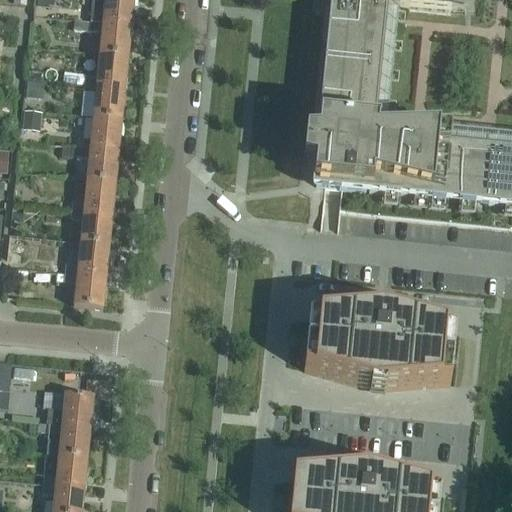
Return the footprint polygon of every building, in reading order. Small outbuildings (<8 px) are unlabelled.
[(81,24),(127,29),(128,19),(131,19),(132,0),(103,0),(102,18),(95,17),(96,14),(90,14),(90,16),(81,15),(80,24),(81,24)] [(315,186),(314,190),(338,193),(368,196),(398,199),(428,201),(458,205),(487,208),(511,210),(511,157),(372,143),(385,5),(397,8),(408,10),(449,15),(450,0),(333,0),(333,6),(330,36),(327,66),(324,96),(321,126),(318,156),(315,186)] [(100,35),(97,58),(126,61),(128,40),(126,40),(127,29),(81,24),(80,33),(88,34),(88,36),(94,37),(94,34),(100,35)] [(84,77),(83,88),(121,92),(122,82),(124,82),(126,61),(97,58),(95,80),(89,80),(90,77),(84,77)] [(25,100),(39,101),(40,85),(26,84),(25,100)] [(121,92),(83,88),(67,87),(66,96),(82,97),(82,100),(87,100),(87,98),(93,98),(91,120),(120,124),(122,104),(120,104),(121,92)] [(41,116),(24,115),(22,134),(39,135),(41,116)] [(120,124),(91,120),(89,143),(83,143),(83,140),(77,140),(76,151),(115,155),(116,144),(118,144),(120,124)] [(63,149),(62,160),(71,161),(72,150),(63,149)] [(115,155),(76,151),(75,162),(81,163),(81,160),(87,161),(85,183),(114,186),(116,166),(113,166),(115,155)] [(114,186),(85,183),(82,206),(76,205),(77,203),(71,202),(70,214),(108,218),(109,207),(111,207),(114,186)] [(108,218),(70,214),(69,225),(75,226),(75,223),(80,224),(78,246),(107,249),(109,229),(107,229),(108,218)] [(494,247),(511,247),(511,225),(494,226),(494,247)] [(23,255),(25,244),(13,243),(11,254),(23,255)] [(107,249),(78,246),(76,268),(70,268),(70,265),(64,265),(63,275),(102,280),(103,270),(105,270),(107,249)] [(33,274),(47,275),(48,265),(34,264),(33,274)] [(102,280),(63,275),(62,288),(68,289),(68,285),(74,286),(72,310),(100,313),(103,292),(100,292),(102,280)] [(303,373),(303,375),(322,380),(347,387),(369,393),(369,398),(383,399),(384,394),(405,392),(449,389),(450,387),(454,339),(454,337),(409,325),(382,317),(374,318),(351,320),(308,323),(308,325),(303,373)] [(9,367),(0,365),(0,393),(6,394),(9,367)] [(45,427),(88,432),(89,419),(91,419),(92,402),(62,399),(61,415),(46,413),(45,427)] [(88,432),(45,427),(28,426),(27,434),(47,436),(46,439),(53,440),(53,437),(59,438),(58,444),(46,442),(44,458),(56,459),(87,462),(88,445),(86,445),(88,432)] [(82,493),(83,479),(85,479),(87,462),(56,459),(54,480),(49,480),(49,477),(43,477),(42,488),(82,493)] [(289,511),(437,511),(439,500),(439,499),(367,479),(358,479),(335,481),(292,485),(292,486),(289,511)] [(80,505),(82,493),(42,488),(40,500),(47,500),(47,498),(53,498),(51,511),(81,511),(82,505),(80,505)]
